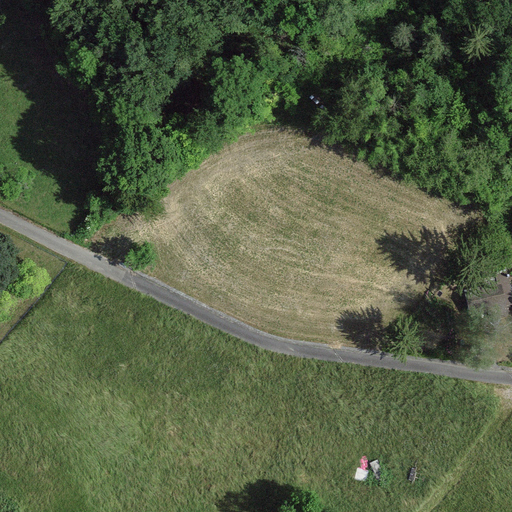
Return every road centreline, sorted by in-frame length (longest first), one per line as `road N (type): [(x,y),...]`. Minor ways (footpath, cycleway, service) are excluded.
road 1 (unclassified): [(511,381),(263,344),(0,217)]
road 2 (track): [(511,388),(498,423),(424,511)]
